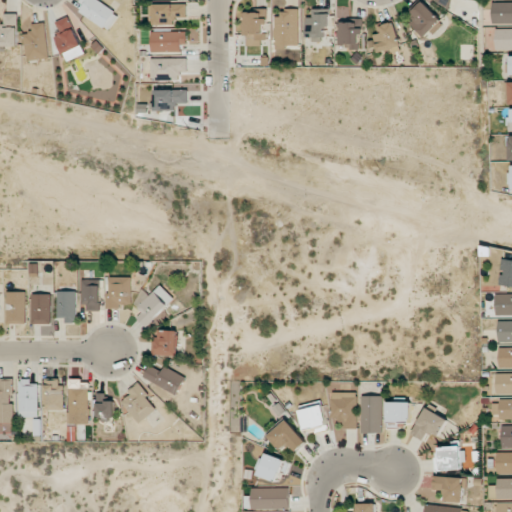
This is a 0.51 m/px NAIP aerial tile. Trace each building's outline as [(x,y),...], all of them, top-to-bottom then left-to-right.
[(83,0),(77,10),(109,31),(120,14),(98,0),(83,0)] [(411,22),(426,38),(443,22),(423,1),(412,12),(417,17),(411,22)] [(511,2),(494,2),(494,23),(511,23),(511,2)] [(151,25),(177,24),(177,18),(188,17),(187,3),(151,4),(151,25)] [(299,9),(283,8),(283,17),(275,17),(275,49),(298,50),(299,9)] [(243,11),(243,36),(247,36),(247,46),(264,46),(264,23),(267,23),(267,11),(243,11)] [(18,14),(4,14),(4,26),(0,25),(0,46),(18,46),(18,14)] [(67,61),(85,53),(68,16),(56,22),(61,33),(55,35),(67,61)] [(339,46),(347,45),(347,50),(364,50),(363,20),(338,21),(339,46)] [(401,48),(393,20),(376,25),(378,34),(374,35),(379,54),(401,48)] [(26,32),(26,60),(48,59),(47,23),(32,23),(32,32),(26,32)] [(511,28),(498,28),(498,50),(511,49),(511,28)] [(182,51),(182,44),(188,44),(188,31),(153,32),(153,52),(182,51)] [(188,58),(152,58),(152,80),(180,80),(180,72),(188,72),(188,58)] [(156,110),(176,110),(176,103),(189,103),(189,89),(156,90),(156,110)] [(500,285),(511,286),(511,259),(503,259),(500,285)] [(132,277),(109,276),(108,307),(131,308),(132,277)] [(100,310),(101,279),(83,279),(82,310),(100,310)] [(137,317),(147,326),(174,298),(160,284),(150,295),(144,290),(133,302),(143,311),(137,317)] [(7,324),(26,323),(26,291),(7,292),(7,324)] [(77,291),(58,291),(57,317),(66,317),(66,322),(76,322),(77,291)] [(511,293),(497,294),(497,315),(511,315),(511,293)] [(51,324),(51,294),(33,294),(32,323),(51,324)] [(511,320),(498,321),(499,342),(511,341),(511,320)] [(177,330),(158,330),(158,338),(153,338),(153,355),(177,355),(177,330)] [(511,347),(499,348),(500,367),(511,367),(511,347)] [(185,376),(164,367),(163,371),(149,365),(144,379),(177,394),(185,376)] [(511,372),(497,373),(497,394),(511,393),(511,372)] [(0,422),(13,423),(15,380),(0,379),(0,422)] [(46,411),(63,410),(62,379),(45,380),(46,411)] [(19,381),(19,417),(39,417),(39,380),(19,381)] [(90,424),(90,380),(69,380),(69,424),(90,424)] [(131,394),(122,400),(138,423),(157,410),(139,383),(129,390),(131,394)] [(357,392),(332,392),(332,419),(344,419),(345,429),(358,428),(357,392)] [(113,393),(97,393),(98,418),(114,418),(113,393)] [(362,396),(362,433),(383,433),(383,396),(362,396)] [(511,419),(511,398),(500,399),(500,419),(511,419)] [(299,406),(307,434),(329,427),(321,400),(299,406)] [(388,426),(401,426),(401,422),(411,422),(412,402),(388,402),(388,426)] [(449,419),(426,407),(413,433),(424,440),(429,431),(439,437),(449,419)] [(281,450),(290,443),(296,451),(307,442),(288,419),(269,435),(281,450)] [(511,447),(511,425),(502,425),(502,447),(511,447)] [(437,447),(438,471),(465,470),(463,446),(437,447)] [(511,452),(497,453),(498,473),(511,473),(511,452)] [(291,462),(267,453),(259,474),(277,481),(282,471),(286,473),(291,462)] [(465,477),(435,476),(434,490),(445,490),(445,501),(465,502),(465,477)] [(511,478),(497,478),(497,485),(489,485),(489,499),(511,498),(511,478)] [(254,509),(290,509),(290,488),(254,488),(254,509)] [(511,511),(511,502),(497,502),(497,511),(511,511)] [(376,511),(377,503),(358,503),(358,511),(376,511)]
